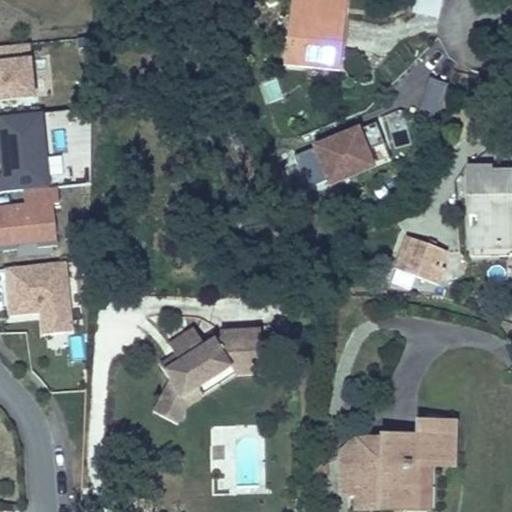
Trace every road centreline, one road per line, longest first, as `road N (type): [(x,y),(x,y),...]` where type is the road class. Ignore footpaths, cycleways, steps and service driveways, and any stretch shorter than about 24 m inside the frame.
road 1 (unknown): [(320,298),(176,303),(122,329),(110,364),(110,424),(123,490),(138,511)]
road 2 (residential): [(0,377),(39,408),(60,444),(58,511)]
